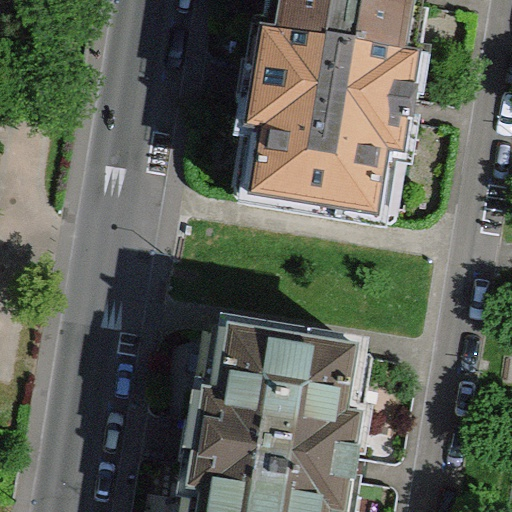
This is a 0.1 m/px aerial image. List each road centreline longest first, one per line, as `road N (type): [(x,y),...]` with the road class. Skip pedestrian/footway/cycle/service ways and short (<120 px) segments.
road 1 (tertiary): [(67,511),(150,0)]
road 2 (residential): [(509,0),(428,511)]
